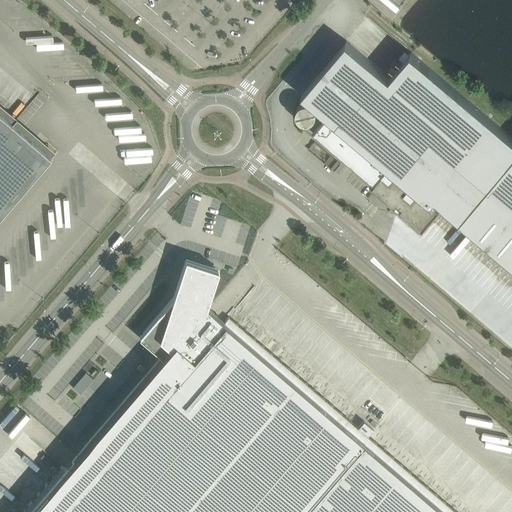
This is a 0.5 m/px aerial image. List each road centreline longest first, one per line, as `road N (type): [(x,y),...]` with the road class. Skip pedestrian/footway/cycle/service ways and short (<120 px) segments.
road 1 (tertiary): [(440,322),(245,143)]
road 2 (tertiary): [(234,157),(440,322)]
road 3 (tertiary): [(0,382),(157,198)]
road 4 (unclassified): [(199,106),(92,25)]
road 5 (unclassified): [(92,25),(188,118)]
